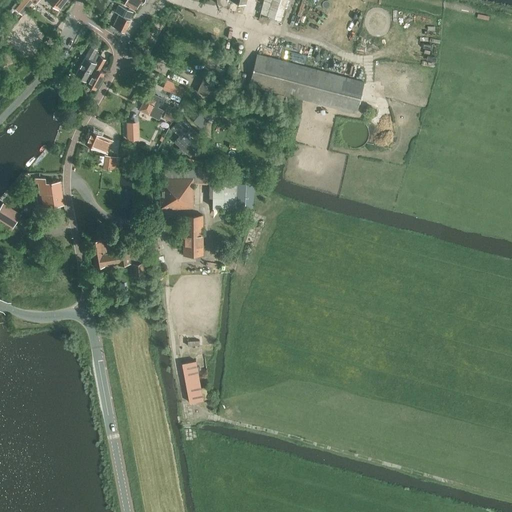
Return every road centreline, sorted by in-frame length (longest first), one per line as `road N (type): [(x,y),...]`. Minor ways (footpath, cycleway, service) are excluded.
road 1 (unclassified): [(127,511),(93,330),(82,315)]
road 2 (residential): [(80,16),(54,64),(0,120)]
road 3 (track): [(187,0),(255,29),(241,80)]
